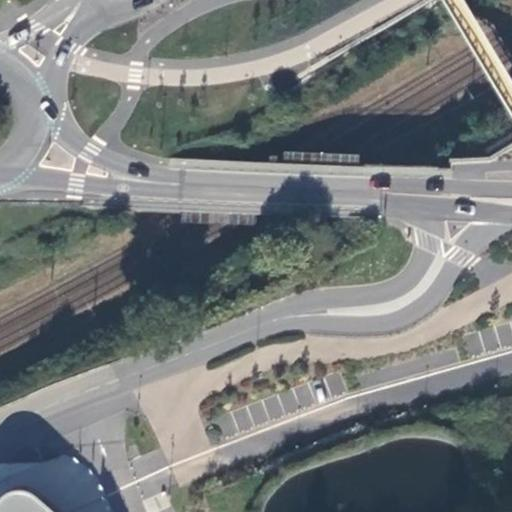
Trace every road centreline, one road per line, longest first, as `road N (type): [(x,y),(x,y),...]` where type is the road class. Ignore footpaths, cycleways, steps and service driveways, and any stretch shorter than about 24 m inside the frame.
road 1 (unclassified): [(457,199),(455,222),(427,276),(407,294),(374,308),(258,326),(0,425)]
road 2 (secondary): [(148,182),(457,199)]
road 3 (secondary): [(5,183),(148,182)]
road 4 (secondary): [(148,182),(88,153),(45,118)]
